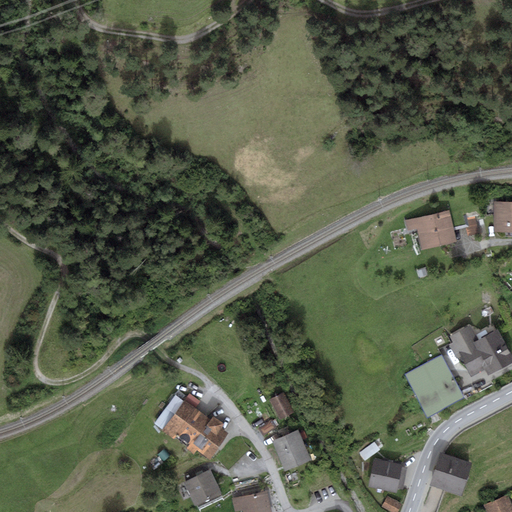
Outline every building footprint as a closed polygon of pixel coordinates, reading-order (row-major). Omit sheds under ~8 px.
[(511,202),(495,202),(495,232),(511,231),(511,202)] [(450,210),(454,230),(467,228),(465,221),(462,207),(450,210)] [(450,210),(405,220),(408,231),(417,229),(421,249),(457,241),(454,230),(450,210)] [(476,219),(465,221),(467,228),(468,235),(479,233),(476,219)] [(425,268),(418,271),(420,278),(428,275),(425,268)] [(470,325),(449,336),(453,342),(448,344),(456,359),(462,356),(472,375),(486,368),(489,373),(511,361),(511,357),(497,330),(478,340),(470,325)] [(464,397),(441,355),(405,375),(428,416),(464,397)] [(294,412),(284,392),(269,399),(280,419),(294,412)] [(189,393),(184,400),(195,408),(200,402),(189,393)] [(176,394),(154,423),(193,452),(196,448),(209,458),(228,433),(222,429),(226,424),(212,414),(209,418),(195,408),(184,400),(176,394)] [(272,420),(258,428),(263,435),(277,427),(272,420)] [(299,433),(298,430),(273,440),(285,470),(310,460),(302,439),(306,437),(304,431),(299,433)] [(220,461),(228,470),(250,449),(242,441),(220,461)] [(374,441),(359,453),(365,461),(380,450),(374,441)] [(441,453),(431,486),(445,490),(462,495),(472,463),(443,454),(441,453)] [(374,459),(368,487),(397,493),(398,488),(403,489),(407,468),(401,467),(401,465),(374,459)] [(221,492),(210,470),(184,482),(194,505),(221,492)] [(326,470),(306,478),(312,492),(332,485),(326,470)] [(271,511),(268,492),(232,499),(235,511),(244,510),(244,511),(271,511)] [(511,511),(511,503),(508,494),(485,504),(487,511),(511,511)] [(396,511),(401,504),(388,497),(383,506),(394,511),(396,511)]
